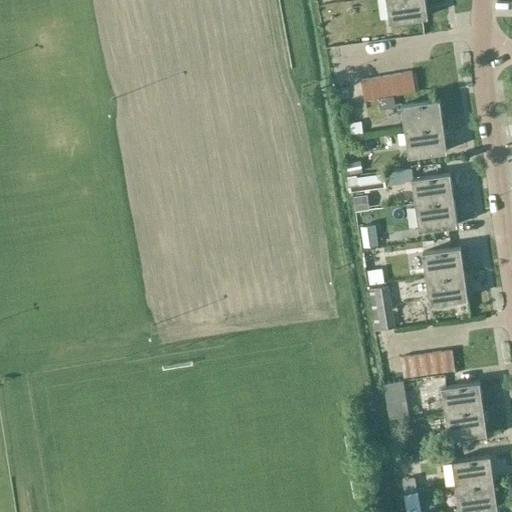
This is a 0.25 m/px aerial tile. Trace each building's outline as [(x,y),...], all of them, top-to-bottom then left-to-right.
[(427,17),(424,0),(385,0),(389,23),(390,22),(392,35),(417,31),(415,19),(427,17)] [(340,44),(335,15),(320,18),(325,47),(340,44)] [(401,73),(405,93),(415,92),(412,71),(401,73)] [(391,74),(395,95),(405,93),(401,73),(391,74)] [(381,76),(384,97),(395,95),(391,74),(381,76)] [(371,78),(374,98),(384,97),(381,76),(371,78)] [(374,98),(371,78),(360,79),(364,100),(374,98)] [(401,104),(404,129),(442,124),(439,99),(401,104)] [(363,132),(361,121),(349,122),(351,134),(363,132)] [(442,124),(404,129),(408,154),(446,149),(442,124)] [(375,180),(358,173),(353,187),(369,194),(375,180)] [(415,204),(453,199),(449,173),(411,179),(415,204)] [(457,224),(453,199),(415,204),(418,230),(457,224)] [(425,277),(463,272),(460,246),(422,252),(425,277)] [(467,298),(463,272),(425,277),(429,303),(467,298)] [(395,326),(388,284),(374,287),(380,328),(395,326)] [(442,351),(444,371),(455,370),(452,349),(442,351)] [(431,352),(434,373),(444,371),(442,351),(431,352)] [(421,354),(424,374),(434,373),(431,352),(421,354)] [(411,355),(414,376),(424,374),(421,354),(411,355)] [(400,356),(403,377),(414,376),(411,355),(400,356)] [(441,387),(444,411),(483,406),(479,381),(441,387)] [(483,406),(444,411),(448,436),(486,431),(483,406)] [(455,486),(493,481),(490,456),(451,461),(455,486)] [(412,479),(403,480),(404,491),(414,489),(412,479)] [(497,506),(493,481),(455,486),(458,511),(497,506)]
